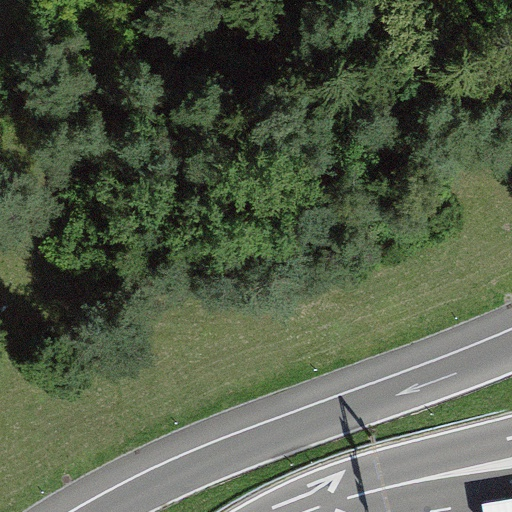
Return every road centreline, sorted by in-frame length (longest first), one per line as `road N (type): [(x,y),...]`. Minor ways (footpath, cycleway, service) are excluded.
road 1 (motorway): [(511,341),(219,451),(93,511)]
road 2 (motorway): [(323,508),(399,470),(511,439)]
